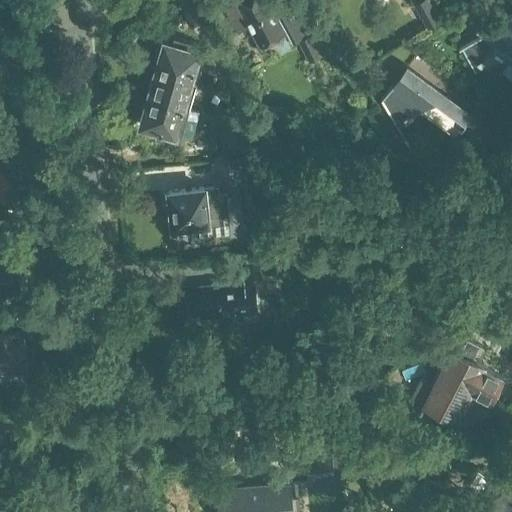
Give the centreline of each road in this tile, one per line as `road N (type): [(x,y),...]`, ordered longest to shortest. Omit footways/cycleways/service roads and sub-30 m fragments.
road 1 (residential): [(117,423),(339,380),(388,351),(511,184)]
road 2 (residential): [(117,423),(93,191)]
road 3 (residential): [(93,191),(82,14)]
road 4 (residential): [(93,191),(71,140),(0,77)]
